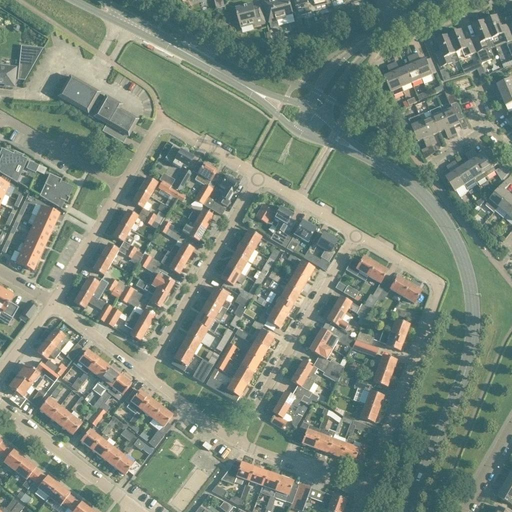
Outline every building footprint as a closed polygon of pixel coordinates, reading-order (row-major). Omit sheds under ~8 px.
[(274,0),(269,0),(264,2),(269,23),(270,23),(277,21),(279,27),(295,23),(293,15),(289,0),(278,0),(275,1),(274,0)] [(312,0),(294,0),(298,16),(310,13),(316,11),(315,6),(312,0)] [(312,0),(315,6),(316,11),(334,7),(332,2),(331,0),(312,0)] [(238,17),(236,18),(237,25),(252,21),(253,27),(265,24),(261,6),(254,8),(253,4),(236,9),(238,17)] [(511,36),(508,26),(502,28),(497,16),(485,21),(492,39),(498,37),(502,46),(507,44),(511,41),(511,36)] [(477,38),(472,40),(477,53),(480,60),(480,62),(482,64),(488,62),(487,61),(491,60),(487,49),(489,48),(486,42),(492,39),(485,21),(473,26),(477,38)] [(461,31),(449,36),(456,54),(462,51),(465,58),(477,53),(472,40),(466,43),(461,31)] [(283,47),(279,33),(272,35),(275,49),(283,47)] [(456,54),(449,36),(437,41),(441,52),(435,55),(441,68),(441,67),(453,63),(450,56),(456,54)] [(417,54),(412,56),(422,80),(433,75),(437,73),(431,59),(427,61),(426,60),(420,62),(417,54)] [(411,66),(405,68),(412,84),(422,80),(412,56),(408,58),(411,66)] [(480,62),(473,64),(476,71),(478,70),(483,68),(482,64),(480,62)] [(396,63),(392,65),(402,88),(412,84),(405,68),(400,71),(396,63)] [(0,84),(5,85),(4,86),(14,87),(16,67),(0,65),(0,84)] [(402,88),(392,65),(387,67),(390,75),(384,77),(391,93),(393,92),(395,96),(403,93),(402,88)] [(446,69),(440,72),(444,82),(450,80),(446,69)] [(103,132),(123,143),(122,142),(125,136),(128,137),(137,121),(119,110),(121,106),(106,97),(105,98),(99,95),(99,94),(70,77),(58,97),(111,127),(107,133),(103,131),(103,132)] [(497,94),(498,97),(511,91),(511,78),(497,85),(500,93),(497,94)] [(434,89),(436,94),(444,91),(442,86),(434,89)] [(447,92),(444,94),(447,99),(454,95),(452,90),(449,92),(447,92)] [(511,91),(498,97),(500,101),(503,99),(506,107),(511,104),(511,91)] [(417,96),(419,101),(430,96),(427,92),(417,96)] [(453,109),(443,113),(453,137),(457,135),(454,127),(460,125),(459,121),(464,119),(458,103),(451,106),(453,109)] [(424,114),(420,116),(420,117),(432,146),(437,144),(433,136),(439,134),(433,118),(430,112),(424,115),(424,114)] [(443,113),(433,118),(439,134),(445,131),(448,139),(453,137),(443,113)] [(413,126),(411,127),(418,143),(424,140),(427,148),(432,146),(420,117),(411,121),(413,126)] [(173,146),(165,159),(173,164),(172,165),(180,169),(182,166),(187,169),(193,158),(187,154),(188,153),(187,151),(185,149),(183,150),(182,151),(181,151),(173,146)] [(0,155),(2,156),(0,159),(0,166),(1,167),(0,169),(0,173),(12,180),(16,182),(23,168),(27,160),(28,160),(22,157),(23,156),(14,152),(14,155),(2,149),(1,150),(2,150),(0,154),(0,155)] [(493,168),(499,164),(490,150),(479,157),(474,150),(470,152),(486,178),(496,172),(493,168)] [(470,162),(465,166),(477,184),(486,178),(470,152),(465,155),(470,162)] [(36,172),(39,166),(30,162),(27,169),(36,173),(36,172)] [(477,185),(465,166),(460,169),(455,162),(451,165),(465,186),(468,192),(477,185)] [(203,186),(194,201),(203,206),(207,199),(212,191),(212,190),(207,188),(213,178),(217,172),(211,168),(212,167),(211,165),(208,163),(206,164),(205,165),(204,164),(195,181),(203,186)] [(465,186),(451,165),(446,167),(451,175),(446,178),(454,191),(450,193),(459,207),(464,204),(456,192),(465,186)] [(44,175),(46,170),(39,166),(36,172),(44,175)] [(185,170),(174,189),(180,193),(191,174),(185,170)] [(39,197),(58,208),(58,207),(61,200),(67,203),(69,198),(67,197),(68,196),(70,193),(70,192),(71,188),(67,186),(61,183),(61,184),(60,183),(62,180),(49,175),(45,185),(50,188),(45,199),(39,196),(39,197)] [(222,198),(223,199),(220,204),(227,208),(230,202),(229,201),(239,185),(233,181),(233,180),(233,178),(230,176),(228,176),(227,178),(226,177),(220,188),(226,191),(222,198)] [(146,179),(139,191),(150,197),(157,185),(146,179)] [(0,193),(4,195),(8,186),(0,181),(0,193)] [(494,213),(498,208),(510,195),(505,191),(510,184),(506,181),(485,206),(494,213)] [(174,189),(163,183),(162,182),(158,189),(161,190),(158,194),(167,200),(164,206),(170,209),(176,198),(177,199),(180,193),(174,189)] [(143,210),(140,214),(147,218),(153,222),(158,225),(164,216),(158,212),(156,217),(148,211),(151,206),(146,203),(150,197),(139,191),(132,203),(143,210)] [(186,196),(180,193),(177,199),(182,202),(186,196)] [(498,208),(507,215),(511,209),(511,196),(510,195),(498,208)] [(207,199),(203,206),(220,216),(221,217),(225,210),(207,199)] [(161,204),(158,210),(166,215),(170,209),(164,206),(161,204)] [(275,243),(281,247),(289,234),(284,231),(292,216),(280,209),(276,215),(263,207),(256,218),(267,224),(271,225),(276,230),(281,233),(275,243)] [(58,215),(42,208),(38,217),(54,225),(58,215)] [(188,220),(195,224),(206,230),(213,217),(202,211),(199,216),(192,212),(188,220)] [(127,212),(120,224),(130,231),(138,218),(127,212)] [(54,225),(38,217),(33,227),(50,234),(54,225)] [(147,218),(144,223),(151,227),(153,222),(147,218)] [(165,222),(161,227),(180,238),(183,233),(198,242),(206,230),(195,224),(191,230),(185,226),(185,227),(181,225),(178,230),(165,222)] [(289,234),(281,247),(288,250),(296,237),(307,243),(315,230),(302,222),(294,237),(289,234)] [(123,243),(121,247),(134,255),(134,254),(136,250),(130,247),(134,240),(127,236),(130,231),(120,224),(113,237),(123,243)] [(50,234),(33,227),(29,236),(45,243),(50,234)] [(161,227),(159,231),(177,242),(178,242),(180,238),(161,227)] [(248,231),(241,244),(254,251),(261,239),(248,231)] [(321,259),(328,263),(333,255),(330,253),(336,242),(323,234),(316,246),(325,252),(321,259)] [(41,253),(45,243),(29,236),(25,245),(41,253)] [(174,245),(169,253),(176,257),(186,263),(193,251),(183,245),(182,244),(179,249),(174,245)] [(241,244),(234,255),(247,263),(254,251),(241,244)] [(37,262),(41,253),(25,245),(21,254),(37,262)] [(108,245),(100,258),(111,264),(118,252),(118,251),(108,245)] [(121,247),(118,251),(118,252),(131,259),(130,261),(136,265),(140,258),(134,254),(134,255),(121,247)] [(268,259),(273,262),(279,252),(274,249),(268,259)] [(168,252),(161,264),(169,268),(168,269),(179,275),(186,263),(176,257),(169,253),(168,252)] [(304,258),(321,269),(324,263),(307,253),(304,258)] [(32,272),(37,262),(21,254),(16,264),(32,272)] [(146,255),(143,260),(158,269),(161,264),(146,255)] [(234,255),(227,267),(240,275),(247,263),(234,255)] [(285,259),(292,263),(295,259),(288,255),(285,259)] [(111,264),(100,258),(93,270),(104,276),(111,264)] [(356,270),(368,277),(375,265),(363,258),(356,270)] [(261,271),(266,274),(273,262),(268,259),(261,271)] [(158,269),(143,260),(139,266),(154,275),(158,269)] [(301,262),(294,274),(307,282),(314,270),(301,262)] [(369,295),(363,306),(371,310),(376,301),(382,291),(385,287),(388,282),(383,279),(387,272),(375,265),(368,277),(379,284),(372,296),(369,295)] [(246,278),(240,275),(227,267),(220,279),(233,287),(236,282),(242,285),(246,278)] [(255,283),(260,286),(266,274),(261,271),(260,273),(257,272),(253,278),(256,280),(255,283)] [(157,274),(150,286),(150,287),(167,296),(174,284),(169,281),(170,279),(166,277),(168,275),(164,272),(162,277),(157,274)] [(268,278),(275,282),(277,278),(271,274),(268,278)] [(294,274),(287,286),(300,294),(307,282),(294,274)] [(277,278),(275,282),(281,286),(284,281),(277,278)] [(390,290),(402,297),(409,285),(397,278),(390,290)] [(88,279),(81,291),(98,300),(102,293),(96,290),(99,285),(88,279)] [(110,279),(107,285),(120,292),(120,291),(122,292),(125,287),(110,279)] [(254,295),(260,286),(255,283),(249,292),(254,295)] [(167,296),(150,287),(150,286),(147,284),(143,290),(153,296),(149,303),(160,309),(163,302),(165,303),(168,298),(167,297),(167,296)] [(120,292),(107,285),(105,289),(111,292),(110,295),(116,299),(120,292)] [(409,285),(402,297),(414,304),(421,292),(409,285)] [(287,286),(280,298),(293,305),(300,294),(287,286)] [(126,287),(123,293),(140,303),(143,297),(126,287)] [(348,287),(344,294),(354,300),(357,296),(358,293),(348,287)] [(208,300),(221,307),(227,311),(230,304),(225,301),(228,295),(215,288),(208,300)] [(11,305),(9,304),(13,297),(3,291),(0,296),(0,312),(12,319),(18,308),(12,304),(11,305)] [(97,319),(103,323),(112,309),(98,300),(81,291),(74,303),(85,310),(88,303),(102,311),(97,319)] [(382,291),(376,301),(381,304),(387,294),(382,291)] [(140,303),(123,293),(119,300),(125,304),(126,303),(137,309),(140,303)] [(264,301),(257,297),(254,295),(251,300),(261,306),(264,301)] [(240,319),(249,302),(238,296),(234,302),(241,306),(235,316),(240,319)] [(340,297),(333,309),(344,316),(348,310),(365,320),(371,310),(363,306),(361,305),(359,308),(340,297)] [(293,308),(293,307),(292,306),(293,305),(280,298),(277,304),(272,301),(270,305),(271,305),(269,308),(286,317),(289,312),(290,312),(291,311),(292,310),(293,308)] [(208,300),(201,312),(214,319),(221,307),(208,300)] [(264,301),(261,306),(267,310),(265,312),(266,315),(270,317),(266,322),(279,330),(286,317),(269,308),(271,305),(270,305),(264,301)] [(22,314),(28,319),(36,309),(30,304),(22,314)] [(112,309),(103,323),(113,329),(121,314),(112,309)] [(338,328),(336,332),(347,338),(349,333),(346,332),(349,327),(341,322),(344,316),(333,309),(326,321),(338,328)] [(397,310),(395,315),(411,321),(413,316),(398,310),(397,310)] [(132,312),(129,319),(148,330),(155,317),(144,311),(141,317),(132,312)] [(390,320),(392,314),(391,314),(383,311),(382,317),(390,320)] [(201,312),(195,324),(207,331),(214,319),(201,312)] [(234,329),(240,319),(235,316),(229,326),(234,329)] [(148,330),(129,319),(124,326),(133,331),(130,336),(140,342),(148,330)] [(395,321),(390,333),(390,334),(404,339),(409,326),(395,321)] [(195,324),(188,336),(200,343),(207,331),(195,324)] [(55,330),(46,341),(60,353),(69,342),(55,330)] [(227,330),(221,339),(226,342),(232,333),(227,330)] [(235,335),(242,339),(245,334),(238,330),(235,335)] [(321,330),(315,340),(332,350),(337,341),(351,350),(353,347),(355,343),(354,342),(347,338),(336,332),(333,337),(321,330)] [(262,331),(254,343),(267,350),(273,339),(274,339),(274,338),(262,331)] [(390,334),(390,333),(383,331),(378,343),(386,346),(385,347),(399,352),(404,339),(390,334)] [(355,341),(371,347),(373,339),(358,333),(355,341)] [(245,334),(242,339),(249,342),(251,338),(245,334)] [(188,336),(181,348),(193,355),(200,343),(188,336)] [(226,342),(221,339),(215,349),(221,352),(226,342)] [(315,340),(309,351),(326,361),(332,350),(315,340)] [(60,353),(46,341),(37,352),(46,360),(50,356),(55,360),(60,353)] [(355,343),(353,347),(378,355),(379,350),(371,347),(355,341),(354,342),(355,343)] [(254,343),(247,355),(260,362),(267,350),(254,343)] [(230,344),(221,359),(227,362),(236,348),(230,344)] [(66,358),(72,362),(82,350),(77,345),(66,358)] [(186,367),(191,359),(193,355),(181,348),(174,360),(175,360),(186,367)] [(79,362),(90,371),(98,360),(87,351),(79,362)] [(236,364),(241,367),(253,374),(260,362),(247,355),(243,352),(236,364)] [(213,353),(207,363),(213,366),(218,356),(213,353)] [(382,357),(377,370),(391,375),(396,362),(382,357)] [(37,359),(30,369),(39,375),(42,372),(51,379),(56,373),(55,373),(45,365),(37,359)] [(221,359),(216,368),(218,370),(222,372),(227,362),(221,359)] [(90,371),(101,379),(109,368),(98,360),(90,371)] [(202,360),(192,378),(203,384),(207,376),(213,366),(207,363),(202,360)] [(329,363),(326,368),(340,376),(344,368),(331,360),(329,363)] [(48,361),(45,365),(55,373),(56,373),(60,377),(63,373),(48,361)] [(303,361),(297,372),(314,382),(317,377),(314,375),(317,369),(303,361)] [(21,369),(16,376),(18,377),(31,386),(33,388),(41,377),(39,375),(30,369),(26,365),(23,370),(21,369)] [(241,367),(234,379),(246,386),(253,374),(241,367)] [(97,384),(105,391),(106,391),(106,390),(108,392),(112,387),(120,377),(109,368),(101,379),(97,384)] [(218,370),(216,368),(206,385),(219,393),(224,386),(213,380),(218,370)] [(323,373),(322,375),(337,384),(340,376),(326,368),(323,373)] [(391,375),(377,370),(372,383),(386,388),(391,375)] [(297,386),(294,391),(303,396),(311,401),(315,402),(318,398),(311,394),(308,392),(314,382),(297,372),(290,382),(297,386)] [(84,373),(79,380),(83,383),(88,376),(84,373)] [(366,386),(368,380),(358,376),(355,382),(366,386)] [(31,386),(18,377),(14,383),(13,383),(9,388),(22,397),(31,386)] [(120,377),(112,387),(123,396),(131,385),(120,377)] [(83,383),(79,380),(78,379),(72,387),(77,391),(79,389),(83,383)] [(246,386),(234,379),(226,391),(239,398),(242,392),(244,393),(247,388),(246,387),(246,386)] [(364,405),(364,406),(378,411),(383,397),(370,393),(371,388),(366,386),(355,382),(353,387),(363,391),(358,403),(364,405)] [(56,389),(52,395),(56,398),(60,392),(56,389)] [(105,391),(101,397),(105,400),(110,393),(108,392),(106,390),(106,391),(105,391)] [(139,415),(141,411),(150,400),(139,391),(126,408),(135,415),(136,413),(139,415)] [(284,393),(278,403),(302,417),(305,410),(301,408),(302,407),(292,403),(295,399),(300,402),(303,396),(294,391),(291,397),(284,393)] [(30,403),(35,408),(44,397),(38,392),(30,403)] [(105,400),(101,397),(92,407),(97,410),(105,400)] [(80,398),(76,403),(80,406),(84,401),(80,398)] [(39,411),(51,419),(59,408),(48,399),(39,411)] [(150,400),(141,411),(152,420),(161,408),(150,400)] [(71,410),(73,412),(75,413),(80,406),(76,403),(71,410)] [(296,428),(302,417),(278,403),(275,408),(274,407),(272,408),(271,410),(271,412),(273,413),(272,414),(275,416),(271,424),(282,430),(287,422),(282,420),(285,414),(290,417),(293,422),(291,422),(293,427),(296,428)] [(378,411),(364,406),(360,419),(374,424),(378,411)] [(51,419),(61,428),(70,416),(59,408),(51,419)] [(161,408),(152,420),(163,428),(172,417),(161,408)] [(95,415),(89,423),(94,427),(105,413),(99,409),(94,415),(95,415)] [(84,419),(89,423),(95,415),(94,415),(90,411),(84,419)] [(70,416),(61,428),(73,436),(81,425),(76,420),(77,418),(77,415),(75,413),(73,412),(70,416)] [(345,412),(342,418),(353,422),(356,416),(345,412)] [(131,420),(135,423),(140,416),(139,415),(136,413),(135,415),(131,420)] [(106,426),(111,430),(115,425),(123,431),(120,435),(121,435),(125,430),(128,426),(126,425),(114,415),(112,418),(115,420),(113,423),(110,420),(106,426)] [(349,425),(346,432),(352,434),(354,429),(354,427),(352,426),(354,422),(353,422),(342,418),(341,422),(349,425)] [(126,425),(128,426),(131,429),(135,423),(131,420),(126,425)] [(354,427),(354,429),(367,434),(370,428),(354,422),(352,426),(354,427)] [(301,445),(315,449),(320,436),(317,435),(307,431),(308,426),(302,424),(296,434),(304,437),(301,445)] [(103,459),(111,448),(115,443),(105,436),(111,430),(106,426),(101,433),(104,435),(101,439),(92,451),(97,455),(96,456),(96,458),(99,460),(101,460),(102,459),(103,459)] [(80,442),(92,451),(101,439),(89,431),(80,442)] [(148,444),(155,449),(164,436),(160,433),(158,431),(152,439),(148,444)] [(315,449),(327,454),(334,436),(335,433),(328,431),(328,433),(323,431),(323,432),(321,431),(320,436),(315,449)] [(347,440),(340,459),(354,463),(356,458),(363,461),(368,447),(362,445),(360,450),(352,447),(354,440),(350,439),(352,434),(346,432),(344,439),(347,440)] [(327,454),(340,459),(347,440),(344,439),(334,436),(327,454)] [(137,440),(134,437),(129,443),(133,446),(140,451),(142,450),(149,456),(150,455),(150,454),(153,451),(143,444),(137,439),(137,440)] [(133,446),(129,443),(128,443),(123,450),(128,453),(133,446)] [(202,447),(208,452),(211,448),(205,443),(202,447)] [(103,459),(113,468),(122,456),(111,448),(103,459)] [(3,464),(15,472),(24,460),(13,451),(10,455),(4,451),(0,456),(0,465),(1,467),(3,464)] [(122,456),(113,468),(119,472),(118,473),(118,475),(121,477),(123,477),(124,475),(125,476),(128,472),(133,476),(140,467),(134,462),(132,464),(122,456)] [(28,478),(34,482),(38,477),(33,472),(36,468),(24,460),(15,472),(26,481),(28,478)] [(243,480),(249,482),(254,469),(241,464),(239,469),(232,466),(220,481),(233,486),(234,483),(241,486),(243,480)] [(249,482),(262,487),(267,473),(260,471),(261,469),(260,468),(257,467),(255,467),(255,469),(254,469),(249,482)] [(262,487),(275,492),(280,478),(267,473),(262,487)] [(37,490),(49,498),(58,486),(47,477),(44,481),(38,477),(34,482),(39,487),(37,490)] [(286,503),(293,483),(287,480),(287,479),(281,477),(280,478),(275,492),(273,496),(273,498),(274,499),(286,503)] [(341,511),(345,502),(333,497),(299,485),(290,509),(297,511),(302,511),(308,498),(323,504),(321,509),(328,511),(341,511)] [(62,504),(68,508),(72,503),(67,498),(70,495),(58,486),(49,498),(45,502),(51,507),(54,503),(60,507),(62,504)] [(212,492),(222,498),(225,491),(216,486),(212,492)] [(511,490),(504,486),(500,494),(498,498),(511,505),(511,490)] [(247,496),(242,494),(240,499),(238,499),(235,505),(240,507),(242,501),(244,502),(247,496)] [(0,511),(11,511),(18,504),(13,500),(5,509),(4,508),(3,509),(2,508),(0,508),(0,511)] [(92,511),(81,503),(78,507),(72,503),(68,508),(65,511),(71,511),(72,511),(92,511)]
